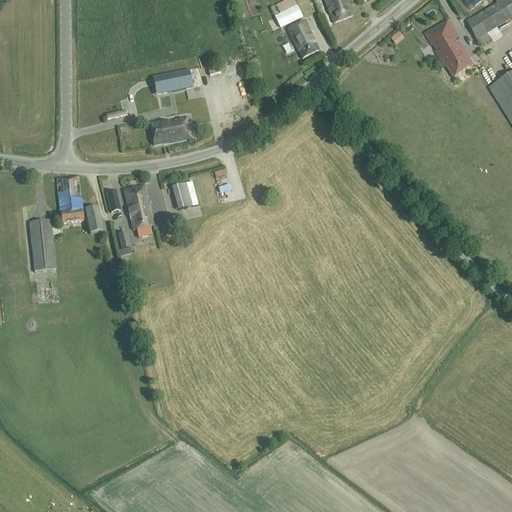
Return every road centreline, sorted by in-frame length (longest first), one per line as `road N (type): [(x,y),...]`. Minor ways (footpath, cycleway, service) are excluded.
road 1 (unclassified): [(511,303),(311,83)]
road 2 (unclassified): [(63,167),(122,169),(206,154),(262,126),(311,83)]
road 3 (tertiary): [(63,167),(64,0)]
road 4 (unclassified): [(311,83),(410,0)]
